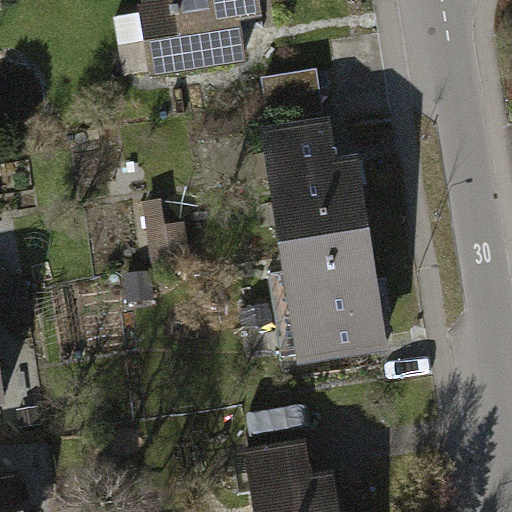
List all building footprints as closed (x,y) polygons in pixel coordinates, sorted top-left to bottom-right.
[(250,0),(132,0),(144,79),(236,66),(231,27),(254,23),(250,0)] [(320,117),(314,74),(261,82),(267,124),(320,117)] [(262,137),(278,252),(367,240),(358,171),(334,174),(328,128),(262,137)] [(163,203),(142,206),(152,271),(190,265),(184,229),(167,231),(163,203)] [(384,361),(367,240),(278,252),(295,374),(384,361)] [(151,277),(126,279),(129,310),(154,308),(151,277)] [(26,286),(0,290),(0,300),(5,331),(33,326),(26,286)] [(0,418),(9,417),(0,358),(0,418)] [(248,511),(340,511),(335,476),(307,481),(301,449),(240,459),(248,511)] [(11,511),(7,485),(0,485),(0,511),(11,511)]
